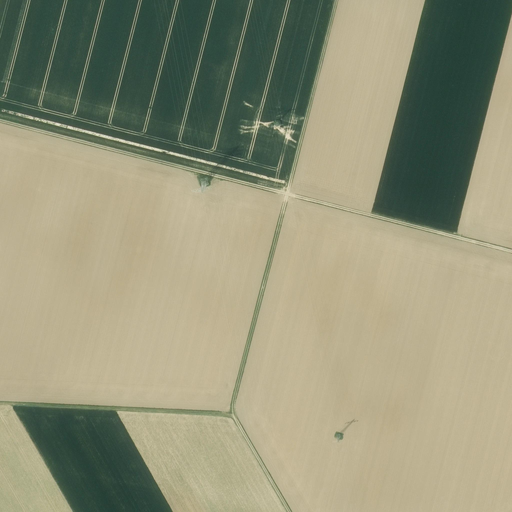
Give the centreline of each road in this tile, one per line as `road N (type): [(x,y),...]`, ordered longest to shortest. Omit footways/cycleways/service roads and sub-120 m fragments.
road 1 (track): [(288,511),(231,414),(286,195),(511,252)]
road 2 (track): [(334,0),(286,195),(0,122)]
road 3 (track): [(0,404),(231,414)]
